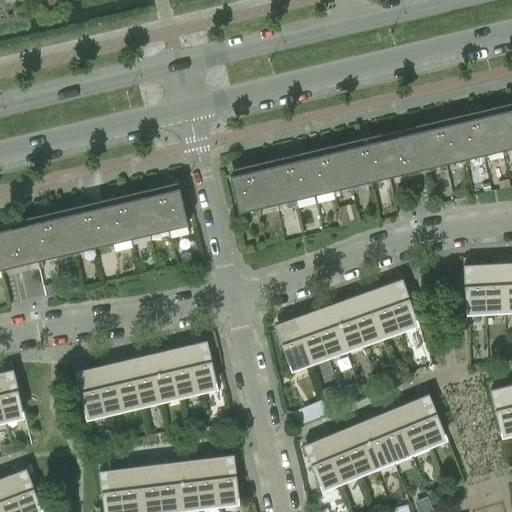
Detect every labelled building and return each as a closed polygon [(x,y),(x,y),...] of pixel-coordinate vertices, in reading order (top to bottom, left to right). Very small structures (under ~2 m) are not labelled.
[(349,134),(350,140),(332,145),(330,138),(311,142),(313,149),(295,154),(293,147),(274,151),(276,158),(258,162),(256,156),(237,160),(238,167),(228,169),(238,212),(511,147),(511,94),(499,98),(500,105),(491,107),(482,109),(480,102),(461,107),(463,114),(445,118),(443,111),(424,116),(425,123),(415,125),(416,130),(381,139),(379,133),(369,136),(368,129),(349,134)] [(28,223),(4,228),(0,229),(0,268),(188,224),(178,181),(168,184),(166,177),(147,181),(148,188),(130,193),(129,186),(109,190),(111,197),(93,201),(91,195),(72,199),(74,206),(56,210),(54,203),(35,208),(36,215),(26,217),(28,223)] [(492,256),(492,263),(483,263),(485,307),(504,306),(502,255),(492,256)] [(511,261),(511,255),(502,255),(504,306),(511,305),(511,261)] [(483,263),(474,264),(473,257),(462,257),(465,308),(485,307),(483,263)] [(389,275),(392,281),(383,285),(398,326),(417,319),(400,271),(389,275)] [(383,285),(374,288),(372,281),(363,284),(380,332),(398,326),(383,285)] [(62,282),(44,286),(46,294),(64,290),(62,282)] [(380,332),(363,284),(353,288),(356,294),(347,298),(362,339),(380,332)] [(347,298),(338,301),(336,294),(326,297),(344,345),(362,339),(347,298)] [(317,301),(319,307),(311,311),(326,352),(344,345),(326,297),(317,301)] [(311,311),(302,314),(300,307),(290,310),(308,358),(326,352),(311,311)] [(281,314),(283,320),(274,324),(289,365),(308,358),(290,310),(281,314)] [(207,339),(197,342),(195,335),(185,337),(197,387),(217,382),(207,339)] [(197,387),(185,337),(176,340),(177,346),(168,349),(178,391),(197,387)] [(168,349),(159,351),(158,344),(148,346),(160,396),(178,391),(168,349)] [(160,396),(148,346),(138,348),(140,355),(131,357),(141,400),(160,396)] [(131,357),(122,360),(120,353),(111,355),(122,404),(141,400),(131,357)] [(101,357),(103,364),(94,366),(104,409),(122,404),(111,355),(101,357)] [(1,364),(3,371),(0,371),(0,399),(4,416),(23,411),(12,361),(1,364)] [(94,366),(85,368),(83,362),(72,364),(84,414),(104,409),(94,366)] [(511,428),(511,396),(509,384),(500,386),(498,379),(488,382),(500,431),(511,428)] [(341,395),(359,389),(357,381),(339,388),(341,395)] [(416,390),(418,397),(410,400),(412,405),(426,441),(445,433),(426,386),(416,390)] [(295,408),(300,422),(328,411),(323,397),(295,408)] [(426,441),(412,405),(410,400),(401,404),(399,398),(389,401),(409,448),(426,441)] [(409,448),(389,401),(380,405),(383,412),(374,415),(391,456),(409,448)] [(374,415),(366,419),(363,412),(354,416),(373,463),(391,456),(374,415)] [(373,463),(354,416),(345,420),(347,426),(339,430),(355,470),(373,463)] [(355,470),(339,430),(330,433),(327,427),(318,430),(338,478),(355,470)] [(309,434),(312,441),(302,445),(319,485),(338,478),(318,430),(309,434)] [(223,448),(213,449),(219,499),(239,497),(234,454),(224,455),(223,448)] [(203,450),(204,457),(195,458),(200,502),(219,499),(213,449),(203,450)] [(200,502),(195,458),(185,459),(184,453),(175,454),(181,504),(200,502)] [(165,455),(166,462),(156,463),(162,507),(181,504),(175,454),(165,455)] [(146,457),(137,458),(143,509),(162,507),(156,463),(147,464),(146,457)] [(127,460),(128,466),(118,468),(124,511),(143,509),(137,458),(127,460)] [(13,465),(16,471),(7,475),(9,479),(21,511),(32,511),(42,508),(24,461),(13,465)] [(118,468),(109,469),(108,462),(97,463),(103,511),(117,511),(124,511),(118,468)] [(21,511),(9,479),(7,475),(0,477),(0,509),(1,511),(21,511)] [(409,511),(406,502),(393,506),(394,511),(409,511)]
